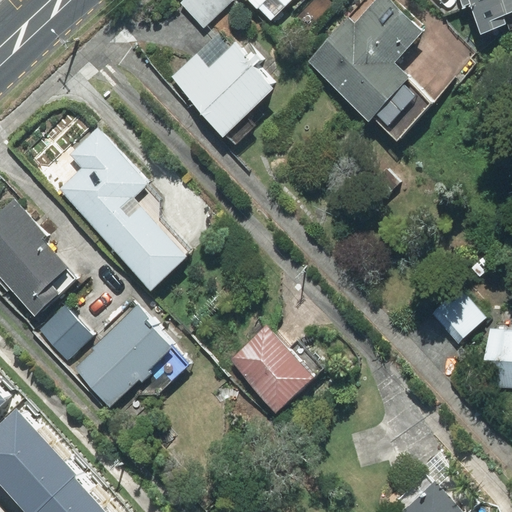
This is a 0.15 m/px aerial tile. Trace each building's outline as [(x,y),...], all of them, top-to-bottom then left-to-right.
[(183,0),(181,3),(204,27),(233,0),(183,0)] [(248,0),(257,8),(259,7),(271,19),(290,0),(248,0)] [(392,63),(422,31),(389,0),(379,0),(355,25),(349,19),(309,61),(369,118),(407,77),(392,63)] [(511,0),(461,0),(464,5),(470,3),(481,33),(507,23),(509,30),(511,28),(511,0)] [(219,35),(173,77),(221,129),(270,85),(254,67),(261,60),(247,43),(240,50),(235,44),(231,48),(219,35)] [(98,130),(71,155),(82,167),(59,189),(151,287),(184,257),(128,197),(146,181),(98,130)] [(0,276),(35,315),(76,278),(41,240),(46,235),(14,200),(0,212),(0,276)] [(461,289),(433,313),(459,342),(487,318),(461,289)] [(64,306),(39,329),(68,359),(93,336),(64,306)] [(138,306),(74,369),(110,405),(138,378),(142,382),(150,374),(146,369),(167,349),(143,324),(149,317),(138,306)] [(266,327),(230,360),(276,410),(322,368),(297,341),(287,350),(266,327)] [(511,329),(489,329),(487,387),(511,387),(511,329)] [(0,483),(2,486),(48,445),(16,411),(0,425),(0,483)] [(48,445),(2,486),(26,511),(33,511),(72,477),(75,475),(48,445)] [(72,477),(33,511),(95,511),(100,507),(72,477)] [(460,511),(435,483),(403,511),(460,511)]
